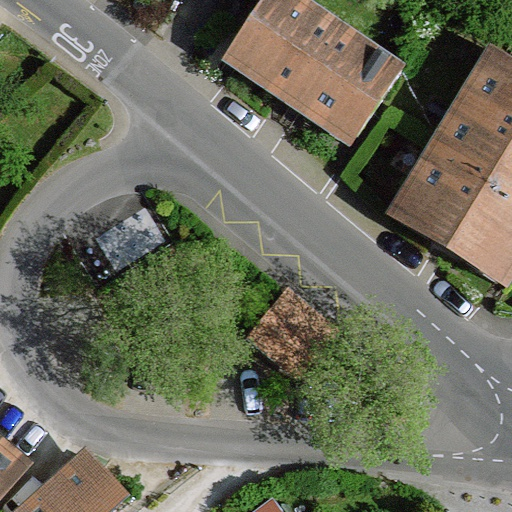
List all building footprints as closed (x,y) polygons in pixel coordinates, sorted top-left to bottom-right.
[(301,0),(267,0),(221,69),(353,155),(407,69),(301,0)] [(511,64),(492,51),(385,221),(509,299),(511,294),(511,64)] [(288,302),(252,343),(296,381),(332,340),(288,302)] [(0,430),(0,511),(41,465),(0,430)] [(93,451),(22,511),(120,511),(136,499),(93,451)]
